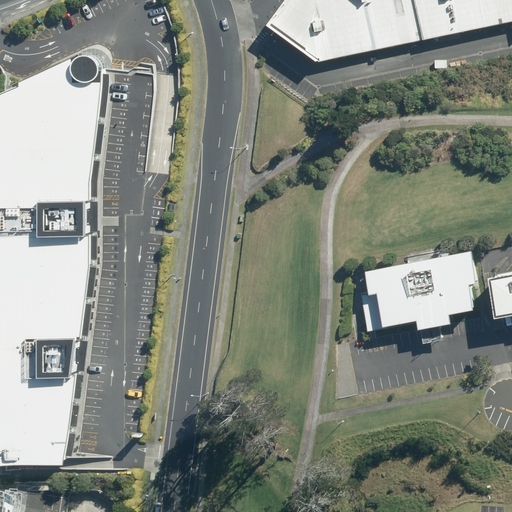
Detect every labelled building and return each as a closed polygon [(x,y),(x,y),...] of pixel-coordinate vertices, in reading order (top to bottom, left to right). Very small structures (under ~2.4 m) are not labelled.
[(511,0),(286,0),(267,23),(319,63),(346,57),(382,49),(442,37),(486,28),(511,22),(511,0)] [(87,52),(5,88),(0,444),(0,456),(6,457),(67,457),(69,447),(93,263),(93,182),(104,102),(105,93),(106,68),(106,64),(104,58),(99,54),(94,52),(87,52)] [(483,303),(473,248),(361,270),(371,322),(420,313),(423,326),(452,320),(450,309),(483,303)] [(511,273),(495,277),(503,316),(511,314),(511,273)] [(0,511),(14,511),(17,496),(0,493),(0,511)]
